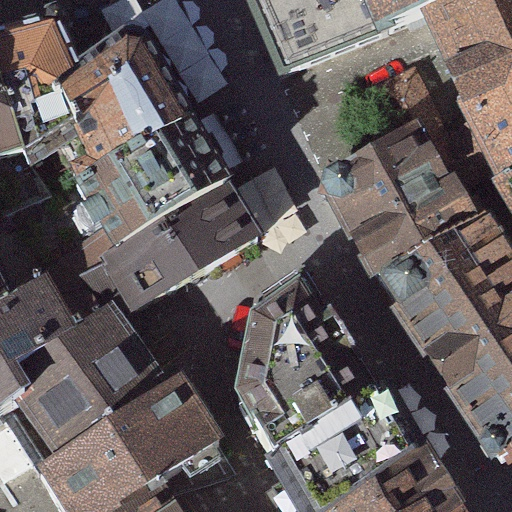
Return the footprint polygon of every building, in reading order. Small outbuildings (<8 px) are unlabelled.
[(0,0),(0,17),(46,0),(0,0)] [(511,0),(235,0),(279,104),(372,65),(405,51),(511,6),(511,0)] [(511,6),(405,51),(453,143),(496,224),(511,214),(511,6)] [(0,203),(25,197),(2,134),(38,123),(91,107),(79,79),(81,72),(79,62),(70,57),(61,57),(52,62),(52,68),(0,78),(0,203)] [(118,78),(91,107),(38,123),(65,166),(78,161),(95,200),(69,217),(114,294),(235,233),(155,85),(139,79),(118,78)] [(352,268),(378,317),(465,259),(502,234),(496,224),(453,143),(325,215),(352,268)] [(511,214),(496,224),(502,234),(511,252),(511,214)] [(249,253),(235,233),(114,294),(147,361),(273,290),(249,253)] [(400,351),(502,504),(511,497),(511,252),(502,234),(465,259),(378,317),(400,351)] [(0,311),(0,342),(13,335),(0,311)] [(78,378),(47,320),(13,335),(0,342),(0,511),(51,511),(48,505),(7,443),(22,431),(10,413),(78,378)] [(364,408),(310,321),(252,354),(239,443),(276,511),(408,511),(423,502),(431,497),(419,474),(399,438),(379,432),(364,408)] [(121,357),(78,378),(10,413),(22,431),(7,443),(48,505),(173,423),(143,384),(121,357)] [(218,470),(184,418),(173,423),(48,505),(51,511),(182,511),(228,485),(218,470)] [(444,511),(430,509),(423,502),(408,511),(444,511)]
